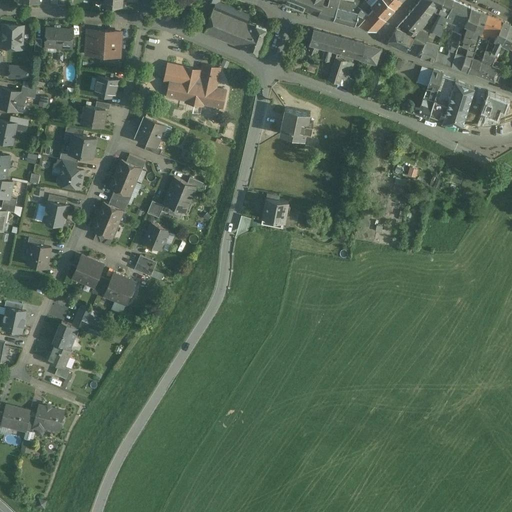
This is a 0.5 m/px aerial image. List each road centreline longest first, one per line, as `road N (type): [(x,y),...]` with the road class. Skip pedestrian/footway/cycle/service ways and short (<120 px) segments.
road 1 (residential): [(268,67),(220,287),(133,428),(96,511)]
road 2 (residential): [(17,376),(115,141),(144,18)]
road 3 (residential): [(511,136),(436,132),(268,67)]
road 4 (residential): [(511,94),(377,41)]
road 5 (residential): [(0,13),(144,18)]
road 6 (residential): [(268,67),(144,18)]
